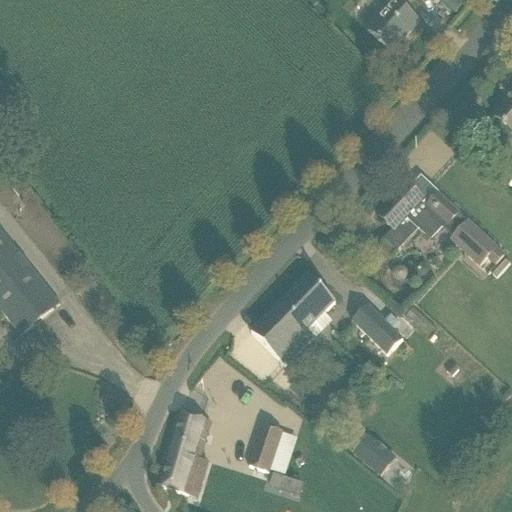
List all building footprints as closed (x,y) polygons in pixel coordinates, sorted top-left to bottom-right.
[(436,0),(431,5),(449,21),(463,6),(456,0),(436,0)] [(418,23),(403,10),(394,1),(367,31),(392,53),(418,23)] [(511,89),(507,95),(511,99),(511,100),(495,120),(511,135),(511,136),(511,138),(511,142),(511,144),(511,89)] [(0,186),(1,186),(0,185),(0,175),(10,168),(0,155),(0,186)] [(407,186),(378,218),(391,230),(382,240),(397,254),(419,230),(430,241),(445,225),(447,228),(459,215),(438,196),(429,206),(407,186)] [(468,224),(451,242),(480,268),(488,259),(496,266),(504,257),(468,224)] [(0,231),(0,311),(21,337),(60,305),(0,231)] [(308,278),(274,313),(251,335),(285,369),(316,338),(308,330),(334,304),(308,278)] [(97,289),(95,279),(84,282),(86,292),(97,289)] [(352,323),(387,358),(403,342),(367,308),(352,323)] [(453,366),(446,373),(452,378),(458,371),(453,366)] [(211,424),(178,413),(156,487),(188,497),(198,470),(206,473),(209,463),(201,460),(211,424)] [(262,426),(248,469),(269,476),(283,433),(262,426)] [(352,456),(381,480),(389,469),(371,455),(378,446),(367,437),(352,456)] [(294,483),(289,496),(299,499),(303,486),(294,483)]
